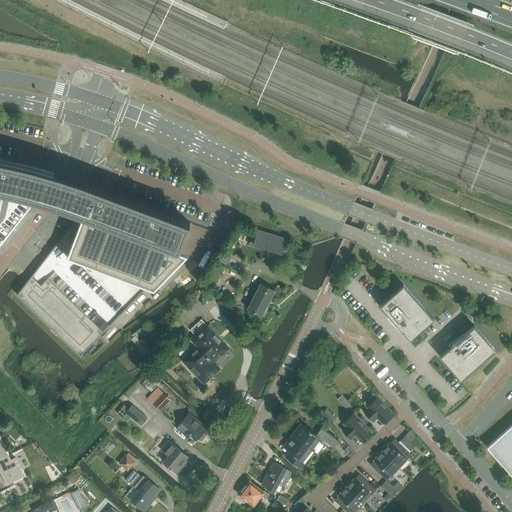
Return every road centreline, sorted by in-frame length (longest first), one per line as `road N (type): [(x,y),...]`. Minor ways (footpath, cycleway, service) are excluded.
road 1 (secondary): [(95,125),(511,294)]
road 2 (secondary): [(511,269),(103,102)]
road 3 (residential): [(215,511),(307,327)]
road 4 (residential): [(418,401),(316,499),(329,511)]
road 5 (motorway): [(372,0),(511,52)]
